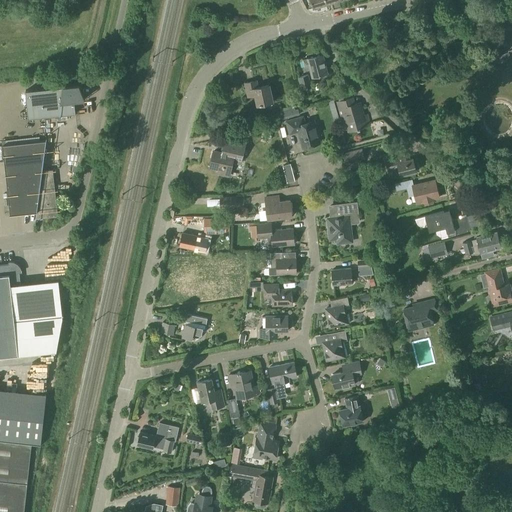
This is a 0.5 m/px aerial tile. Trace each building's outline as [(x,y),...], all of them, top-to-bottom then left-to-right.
[(327,4),(325,0),(310,0),(313,8),(327,4)] [(511,59),(508,52),(500,56),(503,63),(511,59)] [(327,74),(322,55),(307,59),(303,60),(306,71),(310,70),(312,77),(327,74)] [(511,59),(503,63),(504,64),(502,65),(506,73),(511,70),(511,59)] [(298,77),(301,90),(311,87),(308,75),(298,77)] [(245,83),(248,97),(255,95),(257,105),(273,102),(269,85),(255,88),(253,81),(245,83)] [(25,91),(27,119),(76,114),(75,101),(85,100),(79,86),(79,85),(25,91)] [(336,102),(341,117),(345,116),(349,131),(370,125),(367,115),(362,116),(359,103),(354,104),(353,98),(336,102)] [(280,112),(281,119),(299,114),(298,110),(287,112),(287,111),(280,112)] [(286,121),(289,134),(299,131),(303,147),(319,143),(313,122),(305,124),(303,117),(286,121)] [(210,166),(219,168),(217,173),(229,176),(232,161),(240,163),(245,143),(225,138),(222,153),(213,151),(210,166)] [(3,145),(10,216),(36,213),(35,219),(58,217),(53,170),(42,171),(47,141),(3,145)] [(343,153),(345,163),(364,159),(362,148),(343,153)] [(386,159),(389,171),(399,169),(400,175),(416,171),(413,158),(400,162),(398,156),(386,159)] [(394,183),(396,190),(409,187),(411,194),(415,193),(417,202),(423,201),(424,204),(432,202),(431,199),(438,197),(434,181),(413,186),(412,179),(394,183)] [(386,186),(388,193),(396,192),(394,184),(386,186)] [(220,198),(220,206),(237,206),(237,197),(220,198)] [(369,198),(365,206),(372,208),(375,200),(369,198)] [(266,204),(268,219),(292,216),(290,201),(266,204)] [(328,225),(330,240),(337,239),(337,243),(346,242),(345,234),(351,234),(350,224),(351,223),(358,222),(356,203),(330,206),(332,225),(328,225)] [(419,226),(422,227),(425,227),(427,226),(429,232),(445,227),(448,237),(470,231),(467,216),(452,220),(449,210),(415,218),(416,222),(417,224),(419,226)] [(204,218),(204,231),(211,231),(211,233),(215,233),(215,231),(226,231),(226,218),(204,218)] [(257,224),(258,238),(268,237),(268,246),(294,244),(293,229),(272,231),(271,223),(257,224)] [(389,233),(393,251),(402,248),(397,231),(389,233)] [(472,240),(475,252),(480,251),(480,253),(501,247),(497,232),(476,237),(477,239),(472,240)] [(195,248),(203,250),(205,238),(183,233),(180,245),(195,249),(195,248)] [(462,243),(465,254),(474,252),(471,241),(462,243)] [(428,246),(431,258),(447,254),(444,242),(428,246)] [(271,268),(268,268),(269,275),(277,275),(277,274),(296,273),(296,258),(281,258),(281,252),(270,253),(271,268)] [(357,260),(358,268),(371,266),(369,260),(357,260)] [(0,356),(18,354),(11,285),(21,284),(19,272),(19,269),(18,267),(14,264),(12,264),(9,264),(0,264),(0,356)] [(332,270),(333,285),(352,283),(350,268),(332,270)] [(480,275),(484,288),(489,286),(492,297),(494,296),(496,304),(511,300),(511,296),(509,284),(502,286),(501,282),(502,282),(501,274),(499,274),(497,268),(485,271),(486,273),(480,275)] [(264,284),(264,297),(272,297),(273,305),(291,305),(291,290),(278,290),(278,284),(264,284)] [(371,300),(370,293),(363,295),(365,302),(371,300)] [(325,308),(329,327),(350,322),(349,314),(345,314),(343,306),(349,304),(347,297),(330,300),(331,307),(325,308)] [(404,309),(409,330),(433,324),(430,312),(437,310),(434,299),(417,303),(417,306),(404,309)] [(497,328),(502,327),(510,325),(511,326),(511,328),(511,311),(490,317),(492,325),(497,328)] [(182,337),(192,339),(193,337),(196,337),(201,334),(203,325),(206,325),(207,318),(187,314),(182,337)] [(259,329),(260,337),(273,337),(273,331),(287,331),(287,316),(266,316),(266,329),(259,329)] [(161,332),(173,335),(175,324),(163,322),(161,332)] [(322,342),(326,360),(348,356),(346,347),(342,348),(341,341),(347,340),(345,330),(327,334),(329,341),(322,342)] [(378,364),(383,367),(387,360),(382,357),(378,364)] [(331,374),(335,388),(355,384),(353,375),(361,373),(359,361),(344,365),(345,371),(331,374)] [(269,367),(272,382),(274,381),(275,388),(277,397),(283,396),(281,390),(283,390),(281,382),(289,380),(288,378),(296,377),(293,362),(269,367)] [(228,375),(231,385),(235,384),(238,398),(259,393),(257,385),(252,386),(249,371),(228,375)] [(197,382),(202,402),(211,400),(212,408),(224,406),(221,391),(214,392),(211,379),(197,382)] [(394,387),(387,388),(389,397),(396,396),(394,387)] [(267,390),(270,403),(271,403),(272,408),(278,407),(277,402),(278,402),(277,397),(275,388),(267,390)] [(0,439),(31,443),(41,444),(46,394),(0,389),(0,439)] [(339,410),(342,425),(363,421),(360,405),(359,405),(356,395),(345,398),(347,408),(339,410)] [(227,400),(231,418),(240,416),(236,398),(227,400)] [(404,407),(405,414),(414,411),(412,405),(404,407)] [(264,418),(274,419),(275,409),(265,408),(264,418)] [(137,444),(153,448),(153,446),(163,448),(163,450),(171,452),(174,440),(175,441),(179,427),(159,422),(156,435),(140,431),(137,444)] [(253,457),(261,458),(262,456),(275,459),(279,441),(272,440),(275,425),(260,422),(258,437),(257,437),(253,457)] [(234,430),(235,437),(242,435),(241,428),(234,430)] [(220,435),(223,447),(230,445),(228,433),(220,435)] [(186,441),(198,444),(200,437),(187,434),(186,441)] [(0,511),(24,511),(31,443),(0,439),(0,511)] [(214,462),(216,469),(225,466),(224,460),(214,462)] [(230,476),(256,480),(253,500),(255,500),(254,505),(256,508),(262,509),(265,507),(266,502),(267,503),(272,476),(261,474),(261,470),(232,465),(230,476)] [(166,504),(177,505),(179,488),(168,487),(166,504)] [(199,500),(195,499),(194,504),(191,504),(188,507),(187,511),(211,511),(212,508),(209,507),(211,497),(210,497),(211,492),(211,489),(209,488),(206,487),(204,488),(203,490),(202,496),(200,495),(199,500)]
